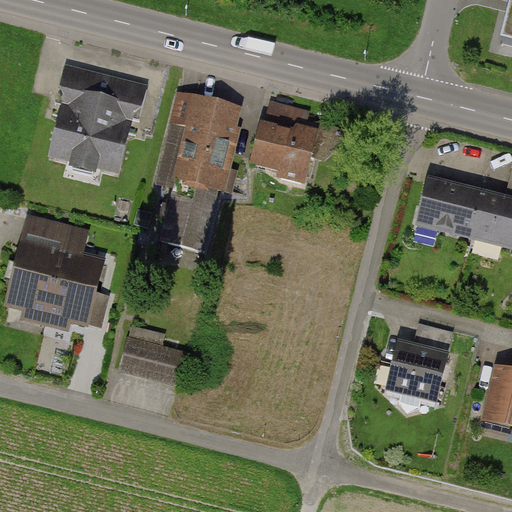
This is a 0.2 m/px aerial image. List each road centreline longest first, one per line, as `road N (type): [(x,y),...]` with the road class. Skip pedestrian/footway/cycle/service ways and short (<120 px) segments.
road 1 (residential): [(417,97),(322,473),(0,391)]
road 2 (primary): [(31,0),(417,97)]
road 3 (track): [(475,511),(322,473)]
